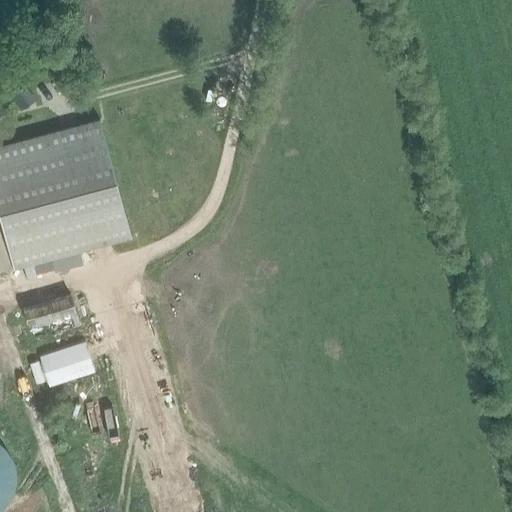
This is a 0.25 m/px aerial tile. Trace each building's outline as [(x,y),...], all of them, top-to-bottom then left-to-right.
[(8,94),(20,111),(35,100),(23,83),(8,94)] [(0,270),(22,265),(26,280),(37,277),(36,273),(81,262),(78,250),(129,236),(98,120),(0,146),(0,270)] [(28,306),(39,339),(84,325),(73,291),(28,306)] [(53,385),(100,370),(90,339),(43,355),(53,385)] [(0,510),(3,509),(10,499),(14,489),(16,477),(14,466),(10,455),(3,446),(0,444),(0,510)] [(205,511),(195,457),(149,466),(158,511),(205,511)]
